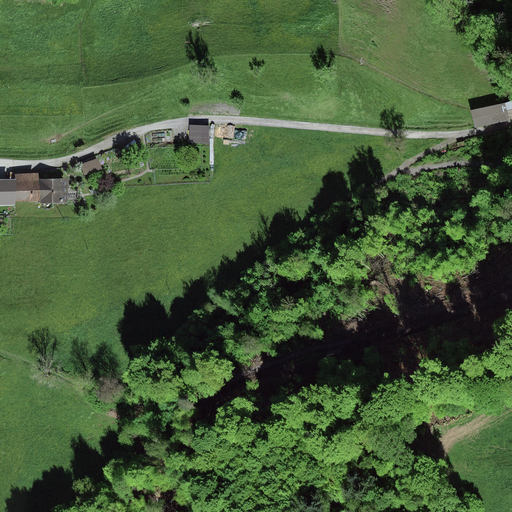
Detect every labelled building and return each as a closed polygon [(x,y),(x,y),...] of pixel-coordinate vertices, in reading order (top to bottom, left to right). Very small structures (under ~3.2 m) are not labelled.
[(511,102),(508,103),(474,111),(477,129),(510,122),(507,112),(511,110),(511,102)] [(206,126),(191,125),(190,143),(205,144),(206,126)] [(98,159),(80,166),(84,175),(101,169),(98,159)] [(13,173),(14,202),(36,201),(36,179),(36,173),(13,173)] [(10,180),(0,179),(0,204),(11,205),(10,180)] [(66,179),(36,179),(36,201),(36,204),(66,204),(66,179)]
